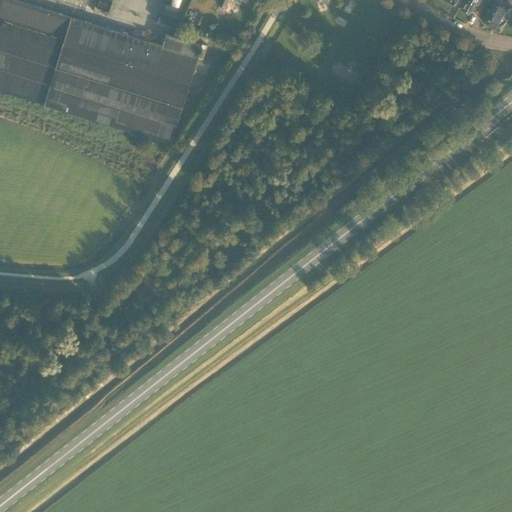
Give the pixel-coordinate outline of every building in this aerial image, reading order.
[(201,43),(166,32),(162,44),(71,16),(18,0),(0,0),(0,87),(171,141),(201,43)] [(87,0),(58,0),(59,0),(85,8),(87,0)] [(108,10),(112,0),(99,0),(97,6),(108,10)] [(461,0),(460,3),(463,4),(461,8),(469,13),(471,9),(474,11),(479,0),(461,0)] [(505,20),(508,15),(511,7),(511,4),(504,0),(495,0),(492,5),(491,5),(488,10),(482,20),(500,30),(505,20)] [(158,17),(175,22),(180,5),(162,1),(158,17)] [(236,36),(238,30),(233,28),(230,33),(236,36)]
